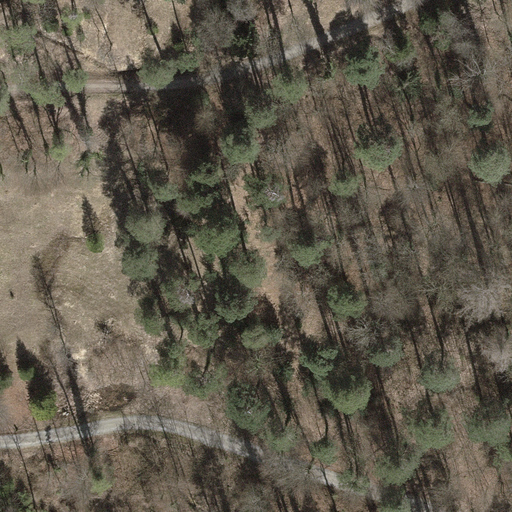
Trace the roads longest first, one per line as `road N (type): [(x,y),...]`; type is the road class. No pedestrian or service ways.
road 1 (track): [(0,441),(96,426),(174,426),(338,476),(422,511)]
road 2 (track): [(417,0),(176,79),(0,96)]
